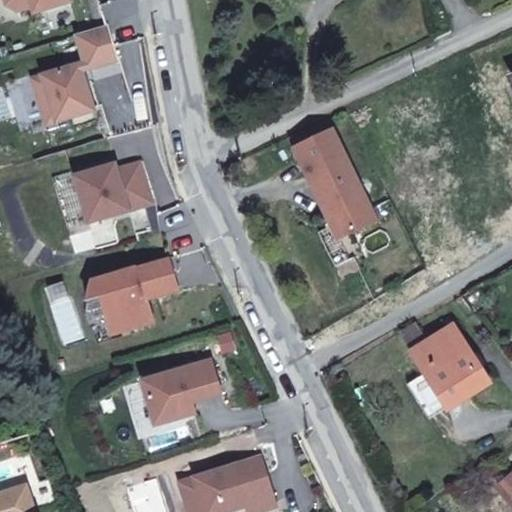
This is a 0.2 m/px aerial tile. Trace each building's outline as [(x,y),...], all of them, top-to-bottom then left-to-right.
[(70,0),(5,0),(7,5),(19,11),(33,6),(35,12),(71,2),(70,0)] [(110,25),(78,35),(88,69),(120,60),(110,25)] [(81,65),(34,79),(42,104),(58,99),(64,120),(95,110),(81,65)] [(58,99),(42,104),(48,125),(64,120),(58,99)] [(290,137),(296,148),(333,131),(327,120),(290,137)] [(348,158),(333,131),(296,148),(330,219),(335,217),(344,236),(378,220),(348,158)] [(117,165),(75,177),(90,224),(154,204),(142,163),(118,170),(117,165)] [(344,236),(335,217),(330,219),(339,239),(344,236)] [(179,291),(171,265),(141,274),(138,268),(93,282),(89,301),(103,297),(113,335),(155,322),(148,300),(179,291)] [(430,343),(416,322),(400,333),(413,354),(430,343)] [(476,359),(455,327),(430,343),(413,354),(448,408),(490,382),(480,365),(476,367),(472,361),(476,359)] [(143,382),(156,426),(196,414),(193,403),(223,394),(213,360),(143,382)] [(261,511),(279,506),(263,456),(181,481),(191,511),(227,511),(248,505),(250,511),(261,511)] [(511,479),(501,489),(511,502),(511,479)] [(0,494),(0,511),(34,511),(26,486),(0,494)]
